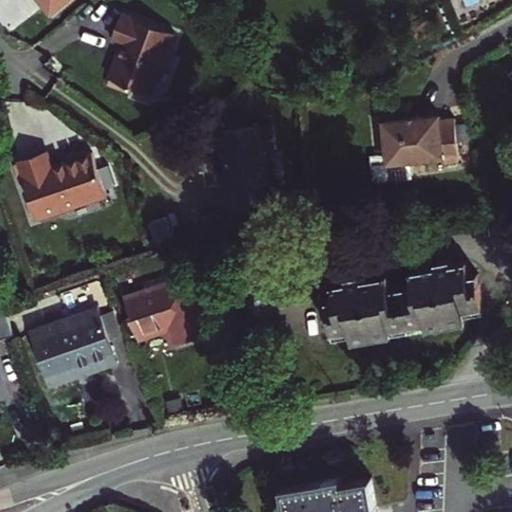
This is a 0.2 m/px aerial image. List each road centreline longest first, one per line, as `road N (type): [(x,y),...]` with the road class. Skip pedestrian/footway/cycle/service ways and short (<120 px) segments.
road 1 (residential): [(182,448),(511,392)]
road 2 (residential): [(182,448),(0,498)]
road 3 (residential): [(41,511),(182,448)]
road 4 (unknown): [(38,487),(15,340)]
